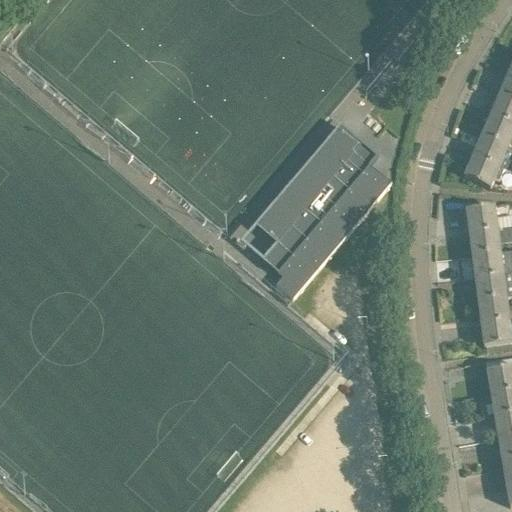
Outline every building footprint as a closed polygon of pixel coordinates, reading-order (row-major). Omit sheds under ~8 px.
[(511,76),(509,76),(500,97),(511,101),(511,76)] [(511,101),(500,97),(491,118),(511,126),(511,101)] [(511,141),(511,126),(491,118),(482,139),(508,151),(511,141)] [(379,164),(343,134),(257,232),(279,249),(263,268),(278,280),(272,288),(294,307),(393,191),(378,178),(371,173),(379,164)] [(508,151),(482,139),(473,160),(499,171),(504,173),(506,174),(510,164),(503,162),(508,151)] [(490,193),(494,182),(499,184),(504,173),(499,171),(473,160),(464,182),(490,193)] [(468,237),(511,231),(511,218),(495,220),(493,209),(465,213),(468,237)] [(511,231),(468,237),(471,258),(499,255),(498,246),(511,244),(511,231)] [(474,282),(511,276),(511,255),(510,255),(500,256),(499,255),(471,258),(474,282)] [(478,305),(505,301),(511,300),(511,276),(474,282),(478,305)] [(511,310),(507,311),(505,301),(478,305),(481,327),(511,323),(511,310)] [(511,323),(481,327),(484,351),(486,351),(487,357),(511,353),(511,352),(510,338),(511,337),(511,323)] [(511,362),(485,366),(487,375),(491,398),(511,394),(511,362)] [(511,394),(491,398),(494,420),(511,417),(511,394)] [(511,417),(494,420),(498,443),(511,440),(511,417)] [(511,440),(498,443),(502,465),(511,463),(511,440)] [(511,463),(502,465),(506,488),(511,486),(511,463)]
